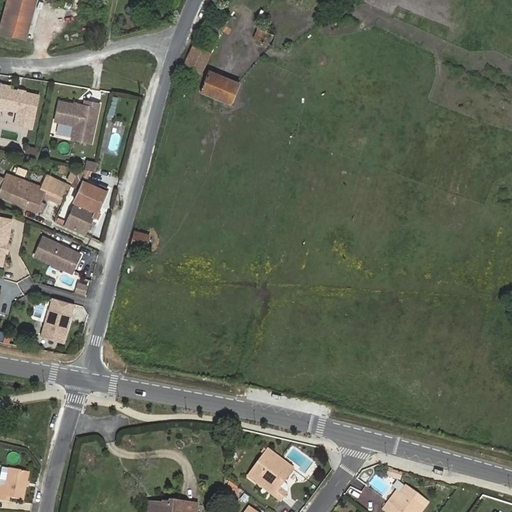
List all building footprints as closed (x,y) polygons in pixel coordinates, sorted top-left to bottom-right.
[(0,31),(26,38),(36,0),(7,0),(0,28),(0,31)] [(254,39),(273,46),(278,33),(259,26),(254,39)] [(181,67),(201,74),(209,51),(190,44),(181,67)] [(231,104),(239,83),(210,71),(200,92),(231,104)] [(11,86),(2,84),(0,94),(0,109),(5,111),(6,109),(18,112),(16,125),(33,129),(40,95),(10,89),(11,86)] [(79,106),(59,102),(55,120),(75,125),(72,138),(91,142),(100,104),(86,101),(85,105),(80,104),(79,106)] [(96,163),(86,161),(84,169),(95,171),(96,163)] [(64,173),(66,166),(57,163),(55,170),(64,173)] [(70,186),(48,176),(43,188),(13,176),(14,174),(8,171),(4,181),(0,179),(0,196),(37,213),(45,194),(63,202),(70,186)] [(78,201),(66,226),(85,234),(94,215),(99,204),(101,205),(109,188),(100,184),(99,187),(85,180),(75,200),(78,201)] [(99,204),(94,215),(98,217),(103,206),(101,205),(99,204)] [(12,221),(0,218),(0,264),(2,265),(5,251),(3,251),(4,245),(6,246),(12,221)] [(139,249),(145,250),(149,235),(134,231),(127,258),(136,261),(139,249)] [(81,254),(44,238),(35,256),(52,264),(53,266),(60,269),(62,268),(73,273),(75,267),(75,265),(76,261),(78,260),(81,254)] [(79,284),(77,292),(85,294),(87,287),(79,284)] [(53,298),(50,309),(49,309),(41,337),(64,343),(72,316),(71,315),(75,304),(53,298)] [(284,476),(291,467),(268,450),(248,477),(280,500),(287,491),(288,490),(288,488),(288,487),(287,485),(285,483),(277,477),(280,473),(284,476)] [(9,498),(23,501),(29,472),(10,468),(6,486),(0,484),(0,499),(8,502),(9,498)] [(406,487),(400,494),(392,504),(389,502),(384,508),(388,511),(420,511),(427,503),(406,487)] [(147,511),(196,511),(198,504),(169,501),(169,504),(149,502),(147,511)]
